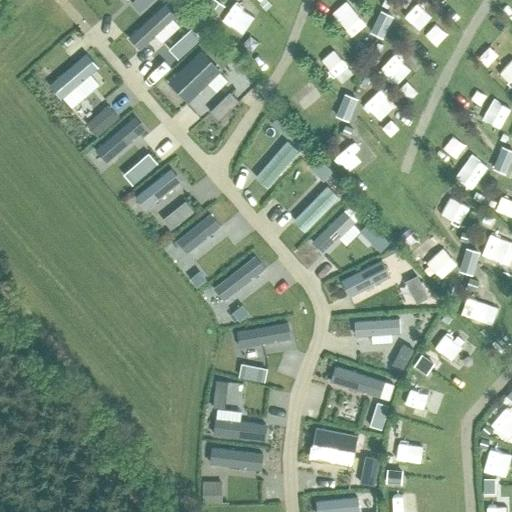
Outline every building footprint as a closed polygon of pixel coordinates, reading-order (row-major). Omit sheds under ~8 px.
[(216,17),(224,5),(215,0),(212,0),(206,10),(216,17)] [(432,20),(444,7),(436,0),(426,0),(419,9),(432,20)] [(382,37),(392,17),(382,11),(372,31),(382,37)] [(349,67),(364,54),(349,36),(334,49),(349,67)] [(405,46),(395,65),(413,75),(423,57),(405,46)] [(326,78),(316,93),(330,103),(341,88),(326,78)] [(394,110),(411,95),(396,80),(380,95),(394,110)] [(511,92),(502,86),(490,104),(511,117),(511,92)] [(348,120),(357,99),(345,95),(337,115),(348,120)] [(361,159),(378,146),(368,134),(351,147),(361,159)] [(505,172),(511,156),(511,151),(503,147),(494,168),(505,172)] [(478,210),(484,194),(460,184),(453,201),(478,210)] [(501,197),(492,194),(487,205),(496,209),(501,197)] [(494,218),(485,215),(481,224),(491,228),(494,218)] [(472,274),(479,252),(467,249),(461,270),(472,274)] [(504,305),(508,280),(486,277),(482,302),(504,305)] [(428,296),(422,285),(411,291),(416,302),(428,296)] [(292,321),(236,333),(239,350),(296,341),(292,321)] [(434,362),(422,354),(414,365),(426,374),(434,362)] [(372,384),(370,410),(407,413),(409,387),(372,384)] [(402,469),(387,468),(386,482),(401,483),(402,469)]
